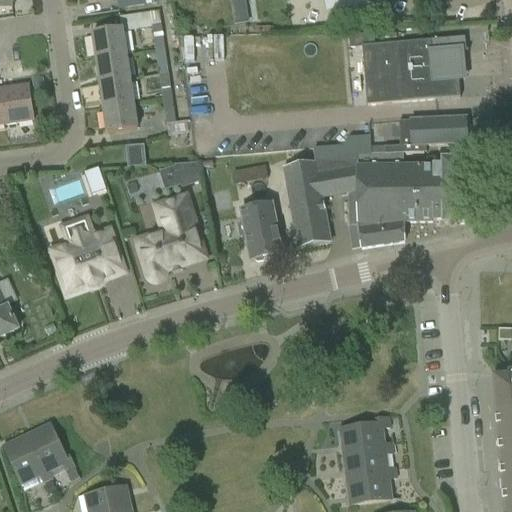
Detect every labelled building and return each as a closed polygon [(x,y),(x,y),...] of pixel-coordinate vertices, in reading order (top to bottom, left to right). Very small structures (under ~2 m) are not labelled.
[(10,0),(0,0),(0,12),(12,11),(10,0)] [(116,0),(118,10),(158,4),(156,0),(116,0)] [(323,0),(326,13),(334,11),(334,13),(368,5),(368,7),(396,0),(323,0)] [(121,31),(92,35),(96,63),(126,58),(132,57),(130,45),(125,46),(123,33),(151,29),(155,54),(165,53),(160,14),(119,19),(121,31)] [(463,40),(360,49),(366,108),(459,100),(457,79),(455,79),(453,55),(465,54),(463,40)] [(169,77),(165,53),(155,54),(159,78),(169,77)] [(100,87),(130,82),(126,58),(96,63),(100,87)] [(159,78),(163,103),(172,102),(169,77),(159,78)] [(32,81),(34,91),(44,89),(43,79),(32,81)] [(100,87),(103,112),(134,107),(130,82),(100,87)] [(34,122),(28,86),(0,89),(0,108),(3,127),(34,122)] [(172,102),(163,103),(166,126),(176,125),(172,102)] [(134,107),(103,112),(107,135),(137,131),(134,107)] [(384,148),(385,155),(385,157),(403,156),(427,155),(427,149),(466,147),(465,121),(411,123),(411,124),(398,125),(400,148),(384,148)] [(144,147),(128,148),(129,163),(145,161),(145,152),(144,147)] [(358,163),(336,162),(340,197),(360,194),(362,230),(364,250),(403,245),(403,226),(442,225),(442,227),(470,226),(470,197),(481,197),(481,165),(470,165),(470,162),(442,163),(429,163),(429,168),(403,168),(403,156),(385,157),(385,155),(357,156),(358,163)] [(317,165),(283,171),(297,251),(331,245),(330,238),(323,200),(340,197),(336,162),(316,161),(317,165)] [(175,169),(182,193),(202,186),(198,168),(175,169)] [(235,188),(268,181),(266,168),(232,175),(235,188)] [(99,169),(84,174),(92,197),(106,192),(99,169)] [(141,245),(152,280),(155,285),(161,286),(166,285),(169,280),(170,275),(210,263),(191,202),(173,207),(177,220),(164,224),(168,237),(141,245)] [(243,226),(240,227),(242,239),(245,239),(250,263),(282,257),(272,207),(240,213),(243,226)] [(66,246),(50,251),(66,298),(127,277),(110,230),(95,235),(90,221),(61,232),(66,246)] [(0,291),(0,339),(18,331),(0,291)] [(511,342),(511,331),(498,331),(498,343),(511,342)] [(377,432),(389,431),(387,421),(374,423),(374,427),(338,431),(340,453),(379,448),(377,432)] [(49,426),(29,435),(46,471),(60,465),(65,475),(74,471),(69,459),(65,460),(49,426)] [(19,485),(38,476),(43,486),(52,481),(46,471),(29,435),(2,448),(19,485)] [(340,453),(344,479),(382,473),(380,457),(392,455),(390,446),(379,448),(340,453)] [(384,482),(396,481),(394,472),(382,473),(344,479),(348,509),(387,503),(384,482)] [(134,511),(129,488),(91,496),(94,511),(134,511)]
